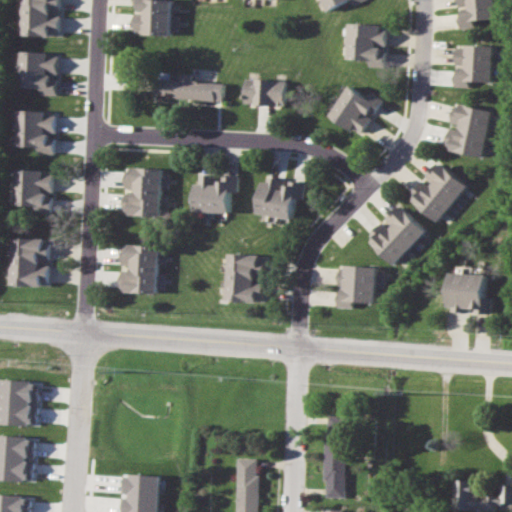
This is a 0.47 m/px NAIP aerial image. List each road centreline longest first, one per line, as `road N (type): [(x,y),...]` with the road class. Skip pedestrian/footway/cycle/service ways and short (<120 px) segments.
road 1 (residential): [(82,334),(101,137),(103,0),(432,5),(432,42)]
road 2 (residential): [(511,363),(0,328)]
road 3 (residential): [(301,352),(301,295),(318,243),(347,201),(415,134),(434,76),(432,42)]
road 4 (residential): [(101,137),(283,137),(340,158),(366,182)]
road 5 (residential): [(82,334),(70,511)]
road 6 (residential): [(294,511),(301,352)]
